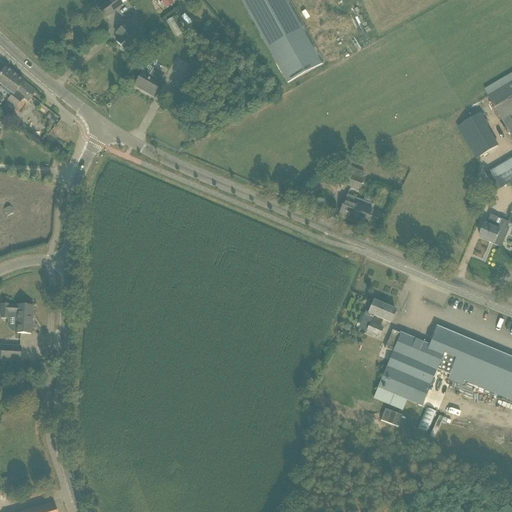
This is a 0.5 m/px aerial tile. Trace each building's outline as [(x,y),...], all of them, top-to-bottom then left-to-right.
[(99,8),(100,10),(106,19),(123,6),(118,0),(108,0),(109,1),(99,8)] [(170,0),(159,0),(166,9),(173,5),(170,0)] [(240,0),(285,81),(287,84),(324,64),(288,0),(240,0)] [(125,16),(135,10),(131,6),(122,12),(125,16)] [(174,18),(168,21),(175,37),(181,34),(174,18)] [(120,38),(116,41),(120,47),(120,49),(122,52),(124,51),(125,53),(133,46),(140,41),(131,30),(127,24),(116,33),(120,38)] [(191,63),(182,78),(184,80),(180,88),(189,93),(193,85),(195,86),(204,70),(191,63)] [(0,105),(1,105),(4,107),(6,104),(14,111),(23,99),(27,103),(35,92),(24,82),(23,83),(5,68),(0,64),(0,105)] [(140,78),(135,86),(147,93),(147,94),(153,97),(156,91),(161,84),(160,83),(163,78),(152,72),(153,69),(145,64),(140,73),(142,74),(140,78)] [(511,122),(509,117),(511,114),(511,82),(487,97),(511,138),(511,157),(485,174),(495,191),(511,181),(511,122)] [(11,115),(7,120),(12,123),(16,117),(12,114),(11,115)] [(497,146),(479,115),(458,127),(476,158),(497,146)] [(351,168),(348,174),(344,185),(358,191),(363,180),(361,179),(364,173),(351,168)] [(368,225),(372,216),(373,213),(367,210),(369,205),(347,196),(345,202),(340,212),(345,215),(346,213),(351,215),(350,217),(368,225)] [(13,214),(11,207),(4,210),(7,217),(13,214)] [(486,225),(480,238),(501,247),(508,229),(507,228),(509,223),(491,215),(487,225),(486,225)] [(373,302),(368,315),(367,317),(372,319),(367,333),(380,337),(383,329),(380,328),(383,320),(391,323),(396,311),(395,310),(394,308),(390,306),(388,307),(373,302)] [(15,315),(14,333),(31,334),(31,333),(30,333),(31,315),(32,315),(32,307),(1,305),(1,319),(9,319),(9,315),(15,315)] [(437,370),(511,400),(511,359),(480,346),(437,328),(429,347),(400,334),(400,335),(392,332),(384,349),(393,353),(378,388),(422,407),(437,370)] [(20,348),(1,347),(1,359),(19,360),(20,348)] [(381,422),(400,427),(404,414),(384,409),(381,422)] [(427,432),(435,413),(426,409),(418,428),(427,432)] [(11,488),(7,478),(1,480),(4,490),(11,488)]
